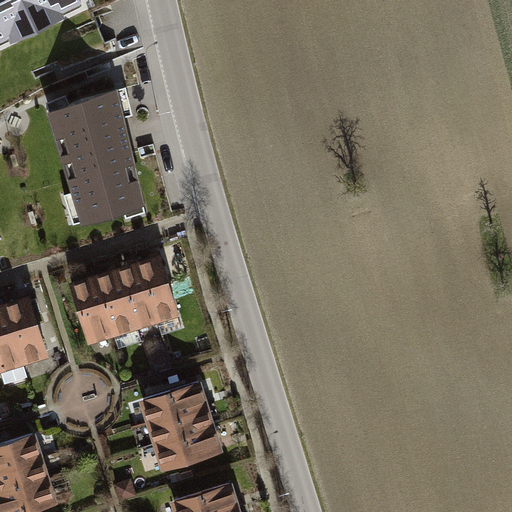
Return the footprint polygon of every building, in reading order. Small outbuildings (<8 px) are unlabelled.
[(0,0),(0,27),(7,24),(10,31),(58,8),(55,1),(57,0),(0,0)] [(83,98),(51,112),(73,180),(84,217),(114,210),(142,202),(129,147),(117,90),(83,98)] [(177,311),(160,255),(139,261),(157,317),(177,311)] [(157,317),(139,261),(120,268),(137,323),(157,317)] [(137,323),(120,268),(96,275),(114,331),(137,323)] [(114,331),(96,275),(73,283),(90,338),(114,331)] [(28,296),(5,303),(23,359),(46,351),(28,296)] [(5,303),(0,304),(0,365),(23,359),(5,303)] [(207,405),(200,380),(144,397),(151,423),(207,405)] [(213,425),(207,405),(151,423),(157,443),(213,425)] [(221,449),(213,425),(157,443),(165,466),(221,449)] [(0,470),(41,458),(33,433),(0,443),(0,470)] [(0,492),(47,478),(41,458),(0,470),(0,492)] [(0,511),(17,511),(54,501),(47,478),(0,492),(0,511)] [(223,511),(239,507),(231,482),(175,499),(179,511),(223,511)]
